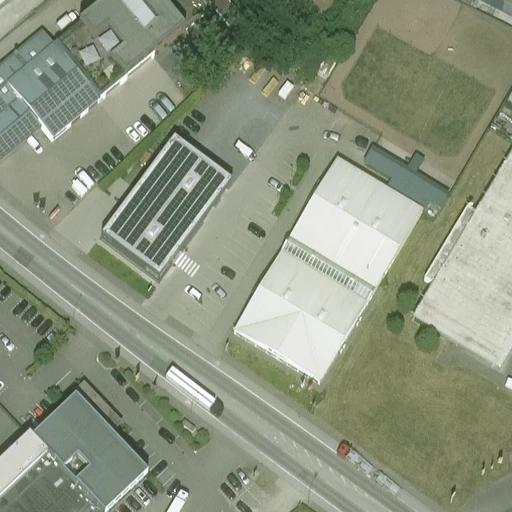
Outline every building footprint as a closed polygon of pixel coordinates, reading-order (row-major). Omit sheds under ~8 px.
[(123,84),(182,36),(164,14),(152,0),(114,0),(78,30),(123,84)] [(180,0),(164,14),(182,36),(210,12),(199,0),(180,0)] [(511,0),(473,0),(511,19),(511,0)] [(53,51),(98,105),(123,84),(78,30),(53,51)] [(53,51),(40,36),(0,68),(0,157),(36,127),(50,144),(98,105),(53,51)] [(386,137),(378,151),(428,179),(454,131),(439,122),(420,156),(386,137)] [(229,186),(174,144),(100,243),(156,284),(229,186)] [(511,150),(474,215),(464,212),(422,282),(430,288),(411,322),(490,367),(511,334),(511,150)] [(420,214),(333,164),(231,334),(318,386),(420,214)] [(0,511),(109,511),(144,479),(106,436),(117,426),(84,391),(0,469),(0,511)]
